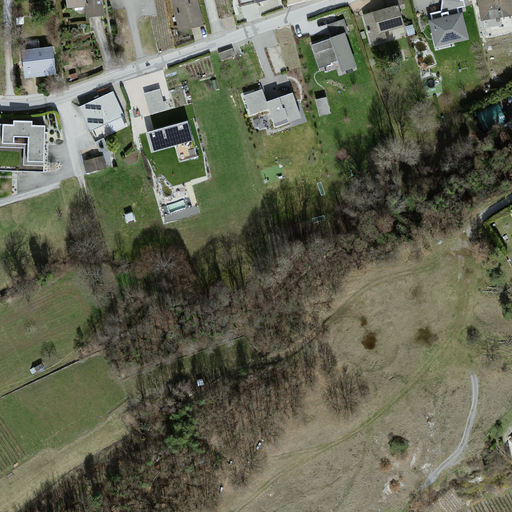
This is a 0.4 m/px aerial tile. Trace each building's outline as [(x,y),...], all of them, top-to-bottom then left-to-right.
[(101,0),(64,0),(66,10),(83,8),(85,19),(103,17),(101,0)] [(198,0),(171,0),(179,32),(204,25),(198,0)] [(402,0),(382,0),(385,9),(403,4),(402,0)] [(461,0),(439,0),(439,16),(426,20),(434,49),(469,40),(461,12),(461,0)] [(511,13),(511,9),(510,0),(477,0),(480,19),(511,13)] [(385,9),(370,13),(372,17),(362,20),(369,45),(386,40),(385,34),(402,29),(396,6),(385,9)] [(330,40),(311,46),(318,67),(337,61),(342,74),(355,69),(345,37),(348,36),(343,20),(325,26),(330,40)] [(51,48),(20,51),(22,79),(53,76),(51,48)] [(159,89),(144,94),(149,113),(165,109),(159,89)] [(262,89),(244,96),(250,115),(269,108),(275,127),(301,117),(292,92),(266,101),(262,89)] [(113,93),(80,108),(90,130),(106,122),(112,136),(130,128),(113,93)] [(326,97),(316,99),(320,115),(330,113),(326,97)] [(187,121),(147,132),(152,150),(176,144),(180,160),(197,156),(187,121)] [(43,166),(43,127),(31,126),(30,122),(13,122),(13,126),(0,125),(0,149),(22,151),(23,167),(43,166)] [(104,156),(80,162),(83,175),(107,170),(104,156)]
